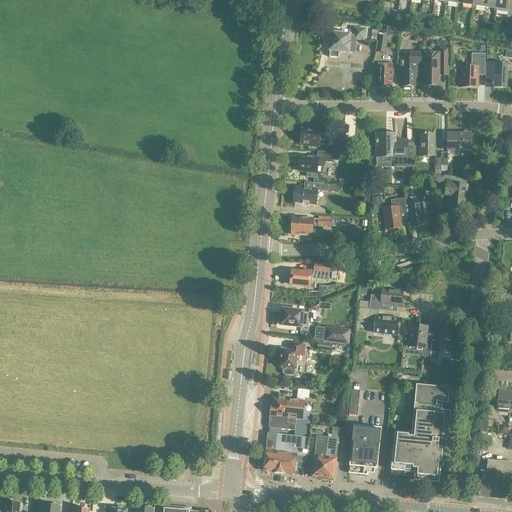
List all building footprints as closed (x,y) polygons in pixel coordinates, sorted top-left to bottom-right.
[(462,0),(462,4),(472,6),(471,8),(474,8),(474,0),(462,0)] [(476,8),(476,6),(485,8),(486,0),(474,0),(474,8),(476,8)] [(494,9),(494,11),(496,11),(497,0),(486,0),(485,8),(494,9)] [(497,0),(496,11),(508,13),(506,24),(511,24),(511,2),(509,2),(509,0),(497,0)] [(354,28),(353,36),(353,40),(365,41),(366,29),(354,28)] [(330,43),(329,44),(328,47),(330,48),(330,50),(330,51),(330,57),(338,58),(339,51),(349,53),(350,40),(353,40),(353,36),(351,36),(351,35),(332,33),(331,41),(330,43)] [(388,38),(379,36),(377,52),(386,53),(388,38)] [(439,53),(425,53),(425,86),(427,86),(428,88),(431,88),(432,86),(439,86),(439,77),(449,77),(449,48),(439,48),(439,53)] [(404,86),(404,88),(410,88),(410,86),(415,86),(415,77),(417,77),(417,69),(421,69),(421,53),(410,52),(410,64),(410,70),(403,70),(403,86),(404,86)] [(462,78),(460,78),(459,87),(478,87),(478,70),(485,71),(485,54),(471,54),(471,68),(462,67),(462,78)] [(377,86),(378,86),(380,87),(383,88),(385,86),(391,86),(391,76),(393,76),(393,70),(392,70),(392,64),(378,64),(378,69),(377,86)] [(506,89),(507,65),(486,64),(485,87),(506,89)] [(301,145),(318,146),(318,144),(325,145),(326,133),(320,132),(302,130),(301,143),(301,145)] [(395,140),(395,134),(386,135),(386,133),(381,133),(381,134),(376,134),(377,157),(395,157),(395,167),(413,167),(413,156),(408,156),(407,140),(395,140)] [(419,144),(419,157),(435,157),(435,134),(421,134),(421,144),(419,144)] [(472,135),(448,134),(447,150),(472,150),(472,135)] [(335,140),(334,151),(354,152),(354,141),(335,140)] [(298,168),(299,170),(299,171),(309,172),(309,174),(316,174),(317,167),(325,168),(325,163),(331,163),(332,161),(338,162),(339,155),(318,153),(318,159),(300,157),(300,164),(298,164),(298,168)] [(464,212),(467,185),(468,179),(444,176),(444,177),(434,176),(433,182),(438,182),(438,186),(446,187),(445,196),(451,196),(449,210),(464,212)] [(296,188),(294,203),(316,206),(318,191),(328,192),(338,193),(338,186),(328,185),(309,183),(308,189),(296,188)] [(419,194),(420,204),(412,205),(415,226),(432,224),(431,216),(437,215),(434,192),(419,194)] [(386,230),(401,228),(399,214),(407,213),(405,199),(391,201),(392,208),(384,209),(386,230)] [(319,226),(331,227),(331,221),(313,220),(293,219),(292,235),(312,236),(312,237),(318,238),(319,226)] [(329,264),(311,262),(310,271),(311,272),(311,279),(328,281),(329,264)] [(291,277),(290,277),(289,284),(291,284),(291,285),(310,287),(311,279),(311,272),(310,271),(304,271),(304,273),(292,271),(291,277)] [(382,297),(371,295),(370,309),(379,310),(380,310),(381,304),(401,306),(403,291),(382,289),(382,297)] [(370,309),(358,308),(356,323),(368,324),(369,319),(375,320),(376,317),(378,317),(379,310),(370,309)] [(309,313),(302,313),(302,312),(283,310),(282,317),(280,318),(280,321),(281,323),(281,325),(300,327),(301,327),(307,328),(309,313)] [(376,317),(375,320),(374,333),(398,335),(399,319),(378,317),(376,317)] [(422,357),(430,358),(432,341),(426,340),(427,327),(412,326),(409,348),(423,349),(422,357)] [(326,327),(324,342),(349,345),(351,330),(326,327)] [(432,341),(430,358),(430,361),(438,362),(439,351),(453,352),(455,330),(446,329),(446,330),(439,330),(438,341),(432,341)] [(317,351),(332,352),(333,344),(318,342),(316,342),(315,350),(317,350),(317,351)] [(299,356),(303,357),(305,345),(292,344),(291,352),(278,351),(277,358),(279,358),(278,367),(280,367),(281,370),(283,370),(283,373),(284,376),(294,377),(296,361),(298,361),(299,356)] [(454,389),(417,385),(411,434),(387,432),(386,443),(394,444),(391,475),(415,477),(414,480),(425,482),(425,486),(442,488),(445,462),(442,462),(443,449),(443,441),(448,441),(449,433),(452,433),(452,427),(450,427),(451,418),(453,418),(454,412),(451,412),(447,411),(447,404),(452,404),(455,404),(455,399),(453,398),(454,389)] [(498,407),(489,406),(488,418),(496,419),(497,412),(509,413),(511,391),(506,390),(506,388),(499,388),(498,407)] [(270,428),(295,431),(296,419),(302,419),(304,402),(305,402),(305,399),(309,399),(309,391),(298,390),(297,401),(291,400),(273,398),(272,404),(271,415),(271,416),(270,428)] [(357,416),(360,391),(351,390),(348,415),(357,416)] [(481,420),(480,432),(487,433),(488,421),(481,420)] [(368,476),(368,473),(375,474),(375,469),(377,469),(382,428),(354,425),(349,474),(360,475),(360,476),(366,477),(366,476),(368,476)] [(309,438),(308,438),(306,456),(315,457),(315,460),(313,461),(313,464),(314,465),(313,478),(324,479),(325,480),(329,481),(331,480),(334,480),(335,468),(337,467),(337,464),(336,463),(336,459),(337,445),(344,446),(346,430),(310,426),(309,438)] [(308,438),(268,434),(266,453),(306,457),(306,456),(308,438)] [(481,436),(480,444),(491,445),(491,437),(481,436)] [(305,463),(306,457),(266,453),(265,471),(274,472),(274,473),(285,474),(285,473),(294,474),(296,462),(305,463)] [(479,497),(505,499),(506,485),(510,485),(511,466),(511,462),(488,461),(487,472),(481,471),(480,481),(479,497)] [(19,511),(20,505),(7,503),(6,511),(19,511)]
